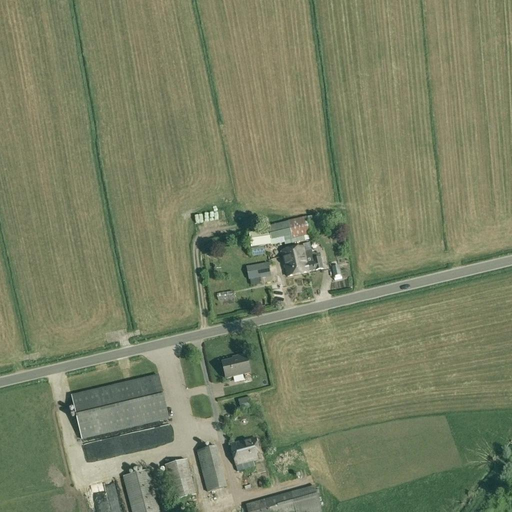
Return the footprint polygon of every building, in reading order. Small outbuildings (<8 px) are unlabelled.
[(285,242),(322,233),(318,215),(268,227),(271,241),(284,238),(285,242)] [(251,248),(252,250),(265,248),(271,247),(269,233),(250,236),(251,248)] [(307,260),(309,272),(315,271),(323,269),(321,258),(320,254),(312,256),(311,251),(305,252),(304,247),(282,252),(284,262),(301,259),(301,261),(307,260)] [(252,250),(253,257),(266,255),(265,248),(252,250)] [(309,272),(307,260),(301,261),(301,259),(284,262),(287,277),(309,273),(309,272)] [(271,278),(269,264),(247,268),(249,282),(250,282),(261,280),(271,278)] [(334,277),(341,276),(339,265),(332,267),(334,277)] [(250,304),(249,290),(233,291),(233,283),(224,284),(224,292),(216,293),(217,304),(219,304),(220,309),(229,309),(228,303),(240,302),(241,305),(250,304)] [(237,357),(237,359),(222,362),(226,379),(251,374),(246,355),(237,357)] [(72,397),(82,440),(169,419),(159,376),(72,397)] [(144,428),(81,440),(84,457),(147,445),(144,428)] [(261,460),(256,438),(231,445),(236,466),(238,472),(254,468),(253,462),(261,460)] [(227,488),(217,447),(197,452),(208,493),(227,488)] [(197,496),(188,460),(165,466),(174,502),(197,496)] [(159,511),(149,470),(124,477),(133,511),(159,511)] [(102,478),(88,481),(94,511),(95,511),(107,510),(102,478)] [(322,511),(315,486),(246,505),(247,511),(322,511)]
